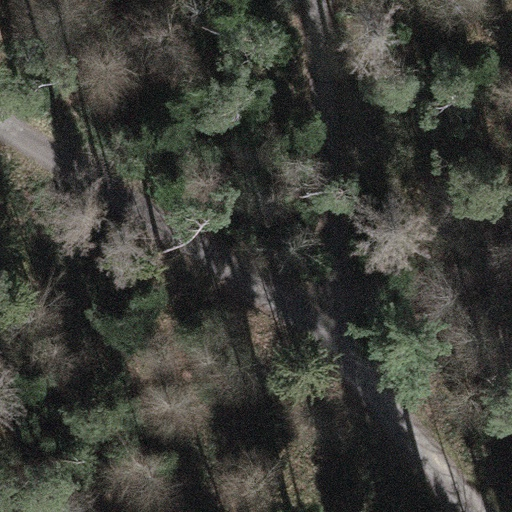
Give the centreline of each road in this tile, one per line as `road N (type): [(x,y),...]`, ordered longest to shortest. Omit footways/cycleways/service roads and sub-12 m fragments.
road 1 (track): [(472,511),(240,282),(0,124)]
road 2 (track): [(356,395),(305,0)]
